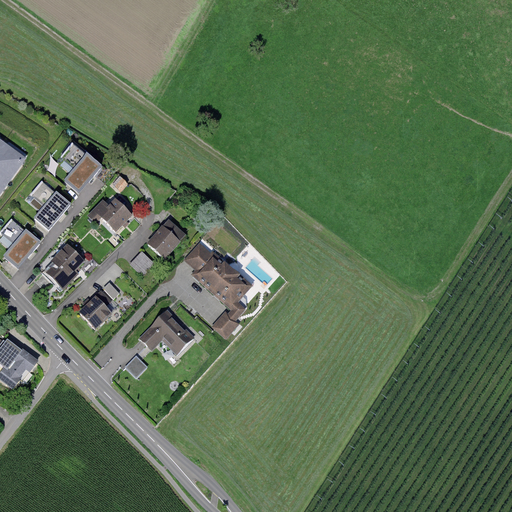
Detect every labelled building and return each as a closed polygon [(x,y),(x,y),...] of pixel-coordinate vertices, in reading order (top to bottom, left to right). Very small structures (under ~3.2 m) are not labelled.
[(0,195),(22,164),(12,157),(13,155),(0,145),(0,195)] [(76,172),(66,183),(80,195),(101,170),(81,153),(77,157),(69,150),(61,159),(76,172)] [(127,186),(123,182),(117,188),(121,192),(127,186)] [(45,210),(35,222),(49,233),(70,208),(50,191),(47,195),(38,188),(31,198),(45,210)] [(95,213),(116,234),(131,219),(116,203),(109,210),(104,204),(95,213)] [(203,220),(195,215),(191,221),(199,226),(203,220)] [(155,239),(149,247),(165,261),(179,244),(173,240),(179,233),(168,224),(158,236),(156,234),(154,237),(155,239)] [(15,247),(5,259),(19,271),(40,246),(20,229),(16,233),(8,226),(0,235),(15,247)] [(43,274),(61,293),(78,276),(76,273),(84,264),(69,249),(43,274)] [(197,274),(216,290),(232,272),(213,255),(209,260),(198,250),(187,262),(198,272),(197,274)] [(143,255),(132,267),(143,277),(154,265),(143,255)] [(216,290),(234,307),(232,310),(240,317),(247,309),(247,303),(242,304),(240,301),(251,289),(232,272),(216,290)] [(120,295),(111,286),(105,291),(114,301),(120,295)] [(79,313),(96,331),(111,316),(105,309),(110,304),(102,294),(79,313)] [(196,339),(168,311),(140,339),(144,343),(152,351),(163,341),(179,356),(196,339)] [(237,326),(226,316),(215,328),(226,338),(237,326)] [(8,343),(6,345),(3,343),(0,347),(0,373),(2,375),(0,377),(0,379),(14,391),(21,382),(19,380),(26,370),(31,373),(37,365),(8,343)] [(149,367),(137,356),(131,362),(126,367),(137,379),(149,367)]
